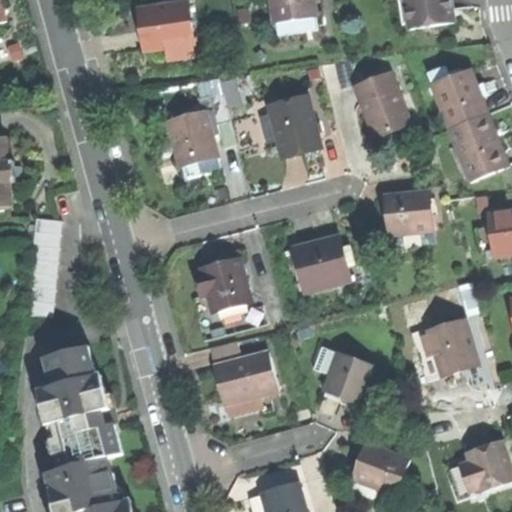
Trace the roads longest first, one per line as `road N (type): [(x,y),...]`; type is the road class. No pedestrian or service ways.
road 1 (residential): [(55,0),(190,511)]
road 2 (unknown): [(180,473),(306,429)]
